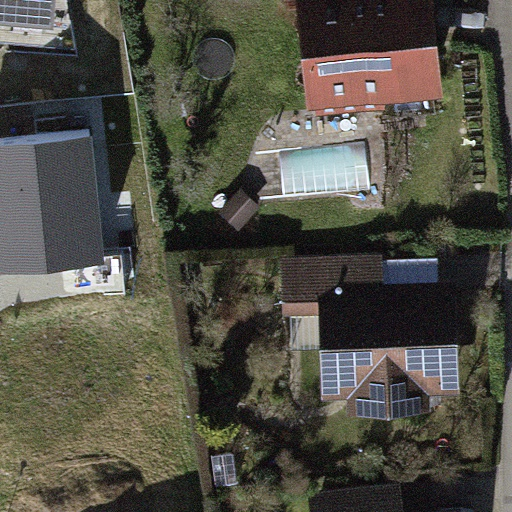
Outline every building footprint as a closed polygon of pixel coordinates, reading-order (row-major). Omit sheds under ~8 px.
[(58,0),(0,0),(0,10),(57,15),(58,0)] [(432,0),(305,0),(318,105),(383,97),(381,83),(442,76),(432,0)] [(0,248),(0,259),(104,256),(100,143),(0,146),(0,248)] [(390,251),(289,253),(290,318),(337,318),(338,384),(362,383),(362,395),(441,394),(441,382),(458,382),(456,279),(390,280),(390,251)] [(409,511),(405,482),(311,494),(313,511),(462,511),(462,508),(429,511),(409,511)]
